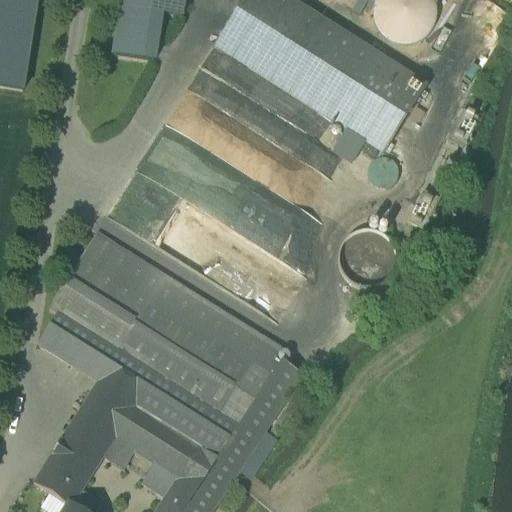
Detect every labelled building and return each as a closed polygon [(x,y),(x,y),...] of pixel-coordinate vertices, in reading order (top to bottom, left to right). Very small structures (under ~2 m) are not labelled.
[(0,0),(0,90),(22,94),(36,0),(0,0)] [(122,0),(121,11),(161,17),(181,20),(183,0),(122,0)] [(366,147),(382,158),(425,90),(283,0),(245,0),(214,50),(345,134),(366,147)] [(434,29),(437,17),(434,5),(431,0),(377,0),(375,5),(372,17),(375,29),(382,40),(392,47),(405,49),(417,47),(427,40),(434,29)] [(121,11),(113,59),(153,66),(161,17),(121,11)] [(477,121),(462,114),(447,144),(462,152),(477,121)] [(366,147),(345,134),(330,158),(351,171),(366,147)] [(99,220),(244,296),(262,261),(281,253),(279,248),(295,242),(310,213),(297,206),(280,213),(281,215),(260,224),(260,225),(237,234),(218,224),(212,211),(239,200),(248,182),(228,172),(222,156),(187,138),(184,144),(178,147),(175,152),(163,157),(158,165),(137,174),(132,184),(150,176),(142,191),(139,192),(131,208),(99,220)] [(367,173),(366,179),(368,185),(372,190),(378,193),(384,194),(390,192),(395,188),(398,182),(399,176),(397,170),(393,165),(387,162),(381,161),(374,163),(369,167),(367,173)] [(423,195),(408,225),(423,233),(438,202),(423,195)] [(376,225),(373,224),(371,224),(369,226),(368,228),(368,231),(371,233),(373,233),(376,232),(377,229),(376,225)] [(384,228),(380,228),(380,229),(378,230),(377,233),(378,236),(380,237),(384,237),(385,236),(387,235),(387,231),(385,229),(384,228)] [(338,260),(339,271),(344,281),(353,288),(364,291),(375,290),(385,285),(392,276),(395,265),(395,254),(390,244),(380,237),(378,236),(368,234),(357,235),(348,241),(341,249),(338,260)] [(38,348),(97,386),(117,355),(238,432),(276,371),(286,354),(97,236),(49,313),(57,319),(38,348)] [(371,321),(427,280),(416,264),(359,305),(371,321)] [(218,462),(238,432),(117,355),(97,386),(135,409),(218,462)] [(185,511),(213,511),(237,476),(263,435),(297,384),(276,371),(238,432),(218,462),(185,511)] [(97,386),(60,445),(98,469),(103,460),(114,444),(135,409),(97,386)] [(134,456),(153,468),(176,483),(165,501),(163,503),(176,511),(185,511),(218,462),(135,409),(114,444),(134,456)] [(277,445),(263,435),(237,476),(251,485),(277,445)] [(124,474),(134,456),(114,444),(103,460),(124,474)] [(60,445),(51,457),(89,482),(98,469),(60,445)] [(69,511),(70,511),(81,495),(89,482),(51,457),(33,487),(49,497),(69,511)] [(142,486),(165,501),(176,483),(153,468),(142,486)] [(90,511),(96,505),(81,495),(70,511),(71,511),(90,511)] [(39,511),(68,511),(69,511),(49,497),(39,511)] [(176,511),(163,503),(157,511),(176,511)]
